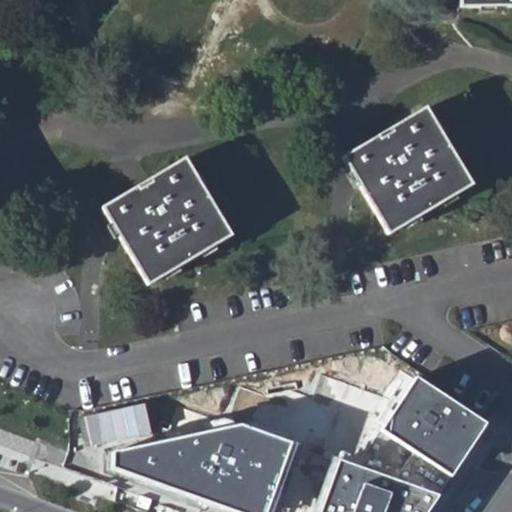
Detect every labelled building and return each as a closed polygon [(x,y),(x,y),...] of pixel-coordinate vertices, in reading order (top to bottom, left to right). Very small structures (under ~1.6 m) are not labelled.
[(424,109),(342,157),(387,236),(470,186),(424,109)] [(184,159),(101,207),(148,285),(229,236),(184,159)] [(355,463),(380,396),(318,373),(305,409),(238,384),(226,416),(355,463)] [(414,380),(380,431),(449,477),(482,426),(414,380)] [(232,511),(264,511),(289,444),(239,427),(112,454),(111,469),(232,511)] [(425,511),(435,497),(336,462),(318,511),(425,511)]
